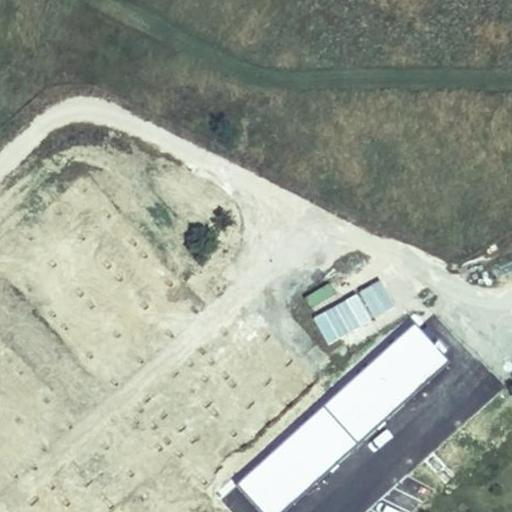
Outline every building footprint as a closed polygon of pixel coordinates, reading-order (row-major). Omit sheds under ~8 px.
[(149,331),(131,348),(139,358),(158,340),(149,331)] [(148,364),(150,367),(167,352),(164,349),(148,364)] [(150,367),(148,369),(212,438),(232,420),(168,350),(167,352),(150,367)] [(68,442),(58,450),(86,480),(94,473),(110,490),(103,498),(115,511),(187,511),(188,491),(180,482),(189,473),(161,443),(153,450),(137,433),(145,426),(117,396),(107,405),(98,395),(97,389),(88,389),(88,395),(72,394),(61,404),(60,432),(68,442)] [(145,426),(137,433),(153,450),(161,443),(145,426)] [(94,473),(86,480),(103,498),(110,490),(94,473)]
